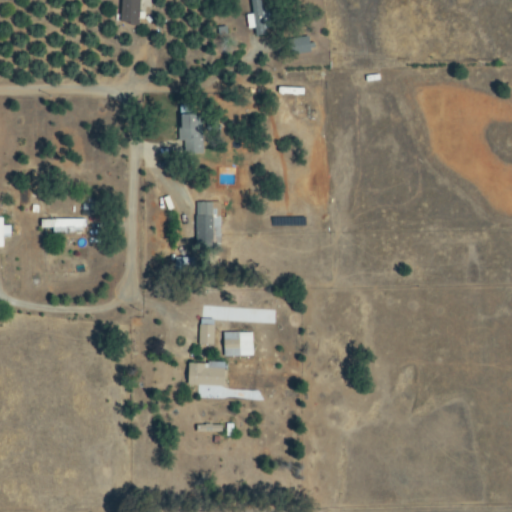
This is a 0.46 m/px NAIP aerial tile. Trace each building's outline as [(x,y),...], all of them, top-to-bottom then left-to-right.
[(139,25),(139,0),(119,0),(119,24),(139,25)] [(248,0),(250,15),(245,16),(246,29),(253,28),(254,33),(268,31),(266,9),(259,10),(258,0),(248,0)] [(285,41),(289,56),(310,51),(306,36),(285,41)] [(184,143),(184,154),(201,154),(200,114),(175,114),(176,144),(184,143)] [(0,247),(1,247),(0,237),(8,237),(8,225),(0,225),(0,218),(0,217),(0,247)] [(83,219),(38,220),(39,228),(50,228),(50,233),(83,232),(83,219)] [(212,345),(212,319),(197,319),(197,346),(212,345)] [(251,357),(250,332),(221,333),(222,357),(251,357)] [(185,363),(184,386),(222,386),(222,363),(185,363)]
